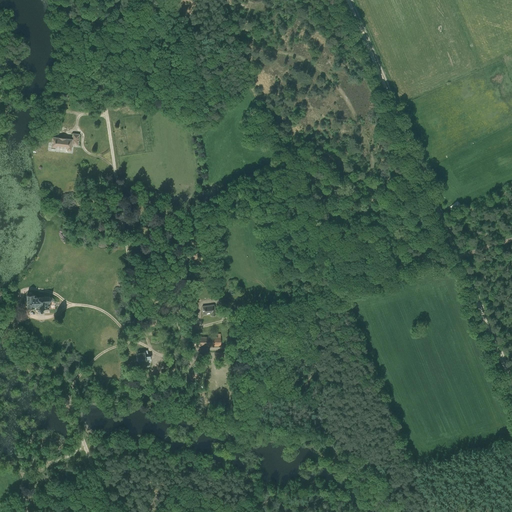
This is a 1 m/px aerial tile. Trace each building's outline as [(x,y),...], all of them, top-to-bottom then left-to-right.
[(72,139),(52,137),(51,147),(51,149),(55,149),(55,147),(67,149),(67,150),(71,151),(72,145),(78,146),(79,134),(72,133),(72,139)] [(453,212),(461,205),(458,201),(449,208),(453,212)] [(159,293),(148,294),(149,302),(160,301),(159,293)] [(34,294),(26,295),(27,308),(34,308),(34,307),(35,307),(35,308),(38,308),(38,311),(40,312),(42,312),(43,311),(43,308),(50,308),(50,302),(52,302),(53,300),(53,298),(51,297),(49,297),(49,296),(36,297),(36,296),(35,295),(34,295),(34,294)] [(214,306),(202,308),(203,314),(210,313),(211,315),(215,315),(214,306)] [(218,337),(198,337),(198,346),(220,346),(220,334),(217,334),(218,337)] [(144,352),(137,353),(139,366),(145,365),(145,367),(149,366),(149,363),(150,362),(150,356),(147,353),(146,351),(143,351),(144,352)]
